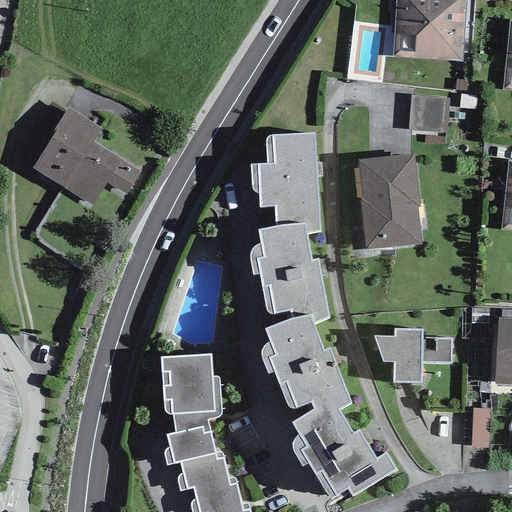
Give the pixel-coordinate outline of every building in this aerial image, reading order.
[(464,0),(395,0),(392,56),(461,62),(464,0)] [(511,20),(509,20),(502,90),(511,91),(511,20)] [(450,99),(411,95),(408,130),(447,133),(450,99)] [(54,134),(33,168),(92,206),(106,183),(126,194),(139,173),(93,142),(101,129),(68,107),(52,133),(54,134)] [(307,234),(320,231),(315,133),(271,135),(268,136),(266,138),(265,140),(266,164),(250,164),(252,188),(253,190),(256,192),(258,193),(258,208),(273,207),(274,226),(304,224),(307,234)] [(417,208),(420,207),(414,154),(358,160),(362,198),(360,198),(365,250),(421,244),(417,208)] [(511,161),(508,161),(501,229),(511,230),(511,161)] [(328,317),(318,258),(312,260),(307,234),(304,224),(274,226),(257,229),(260,243),(257,244),(255,245),(253,247),(251,250),(250,254),(249,257),(249,261),(252,275),(259,274),(266,309),(267,312),(269,314),(271,315),(273,315),(289,311),(291,318),(311,314),(314,323),(328,317)] [(329,347),(323,350),(314,323),(311,314),(291,318),(264,329),(269,342),(266,344),(263,346),(261,350),(260,355),(261,359),(267,374),(273,372),(287,406),(289,408),(292,409),(295,408),(310,403),(313,409),(330,401),(333,400),(338,410),(351,402),(329,347)] [(511,318),(498,318),(494,384),(511,385),(511,318)] [(393,383),(421,383),(422,364),(451,364),(452,338),(422,338),(423,329),(393,329),(393,336),(373,336),(382,363),(392,363),(393,383)] [(211,354),(160,357),(164,410),(164,412),(166,414),(168,415),(172,415),(174,433),(165,435),(169,448),(167,448),(165,450),(164,452),(163,454),(166,466),(179,463),(182,474),(180,474),(178,476),(177,478),(177,481),(179,492),(192,489),(194,499),(192,500),(190,503),(190,506),(191,511),(249,511),(249,509),(248,506),(247,504),(244,504),(241,505),(236,483),(235,480),(233,478),(230,479),(227,479),(223,457),(222,455),(221,452),(219,453),(215,453),(207,420),(215,418),(219,417),(221,415),(222,412),(219,381),(219,378),(217,377),(212,376),(211,354)] [(359,430),(353,433),(338,410),(333,400),(330,401),(313,409),(290,423),(298,434),(296,436),(294,438),(292,442),(291,447),(293,452),(302,467),(307,464),(326,494),(327,495),(329,496),(331,497),(334,497),(335,496),(347,489),(352,497),(396,469),(386,452),(376,458),(359,430)]
